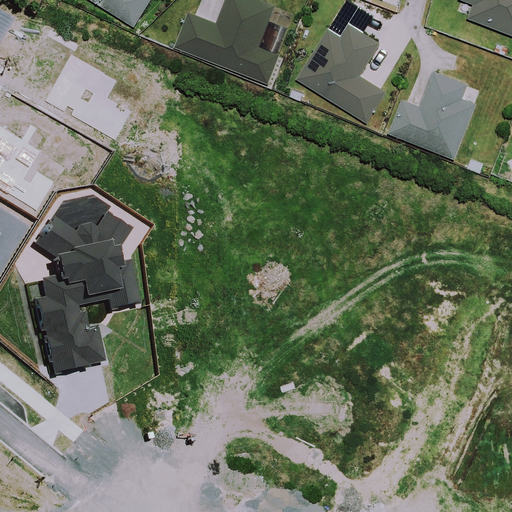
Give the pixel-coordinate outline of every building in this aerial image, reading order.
[(91,0),(132,26),(148,0),(91,0)] [(274,7),(257,0),(228,0),(218,26),(191,15),(177,49),(267,85),(279,56),(258,48),(274,7)] [(511,0),(460,0),(460,1),(474,6),(469,20),(511,35),(511,0)] [(380,42),(351,24),(341,41),(327,32),(298,81),(366,122),(383,93),(358,77),(380,42)] [(467,85),(435,72),(420,110),(402,103),(390,135),(454,160),(475,106),(461,101),(467,85)] [(94,247),(48,218),(28,249),(48,260),(53,280),(28,286),(49,376),(100,364),(87,309),(103,305),(105,311),(133,304),(124,264),(114,266),(112,259),(128,233),(111,222),(94,247)]
